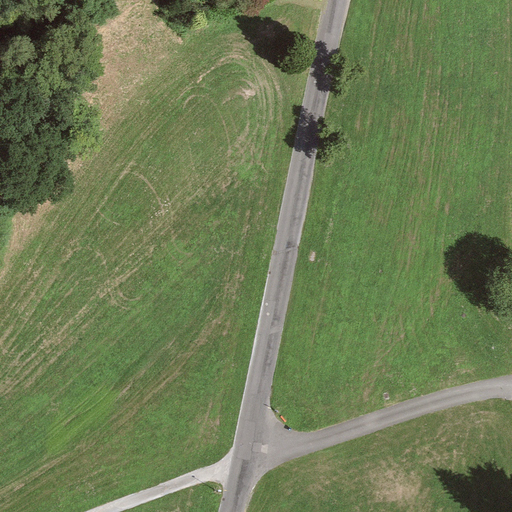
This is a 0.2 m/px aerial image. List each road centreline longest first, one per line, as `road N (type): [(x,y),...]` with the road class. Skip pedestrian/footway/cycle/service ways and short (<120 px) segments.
road 1 (tertiary): [(332,0),(244,460)]
road 2 (residential): [(511,382),(244,460)]
road 3 (track): [(244,460),(102,511)]
